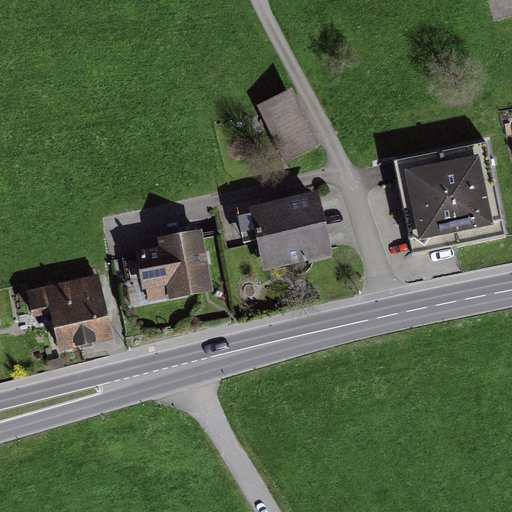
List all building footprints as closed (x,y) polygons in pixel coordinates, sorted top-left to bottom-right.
[(301,98),(266,112),(288,168),(322,155),(301,98)] [(492,151),(394,169),(411,262),(509,244),(492,151)] [(321,204),(254,220),(269,283),(336,267),(321,204)] [(164,260),(142,263),(147,296),(178,292),(180,309),(221,303),(211,238),(162,245),(164,260)] [(104,286),(27,303),(33,331),(55,327),(62,362),(118,350),(104,286)]
